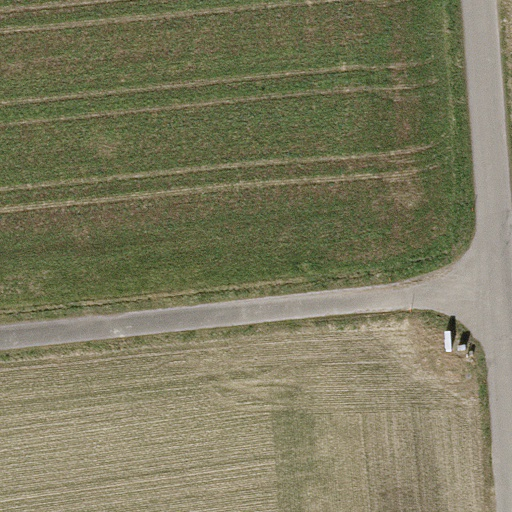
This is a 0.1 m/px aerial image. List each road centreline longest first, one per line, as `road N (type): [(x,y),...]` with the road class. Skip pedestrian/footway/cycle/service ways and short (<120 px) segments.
road 1 (track): [(498,282),(0,335)]
road 2 (track): [(511,482),(477,0)]
